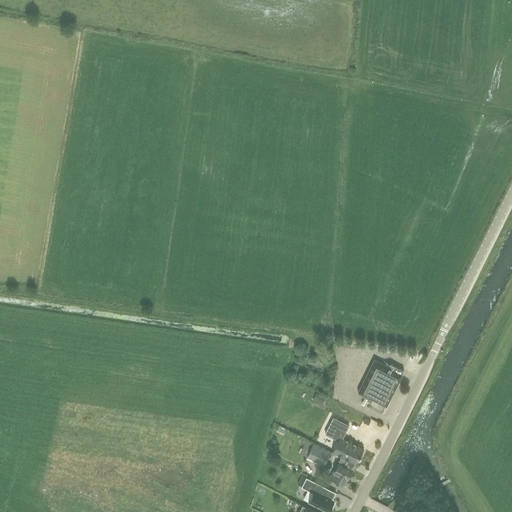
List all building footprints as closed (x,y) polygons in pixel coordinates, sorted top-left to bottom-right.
[(413,367),(421,349),(414,346),(409,358),(407,357),(404,363),(413,367)] [(421,359),(416,367),(422,371),(427,362),(421,359)] [(373,399),(386,405),(402,374),(404,370),(390,363),(388,367),(375,360),(358,393),(368,399),(368,398),(372,400),(373,399)] [(321,398),(325,389),(316,385),(312,394),(321,398)] [(364,449),(342,438),(349,425),(333,417),(325,434),(329,436),(338,440),(333,451),(332,451),(342,456),(340,460),(354,467),(364,449)] [(277,418),(274,424),(282,429),(285,423),(277,418)] [(330,451),(314,443),(309,453),(325,461),(330,451)] [(349,479),(354,467),(340,460),(330,478),(343,485),(347,478),(349,479)] [(331,476),(336,466),(331,464),(327,474),(331,476)] [(302,475),(298,483),(302,486),(306,477),(302,475)] [(325,495),(328,489),(307,477),(301,487),(313,493),(309,502),(328,511),(330,511),(333,507),(331,505),(334,500),(325,495)]
